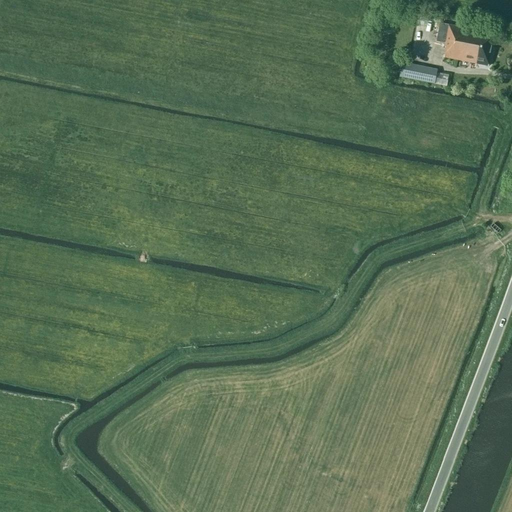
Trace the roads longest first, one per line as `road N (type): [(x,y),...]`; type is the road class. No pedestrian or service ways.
road 1 (track): [(132,511),(72,452),(73,430),(177,359),(270,348),(325,323),(388,252),(478,221),(511,218)]
road 2 (unclassified): [(427,511),(511,289)]
